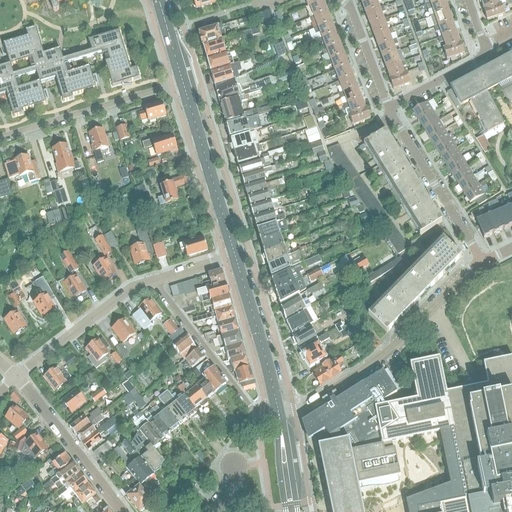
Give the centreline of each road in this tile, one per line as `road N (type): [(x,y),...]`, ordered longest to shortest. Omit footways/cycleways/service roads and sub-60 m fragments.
road 1 (residential): [(483,262),(366,374),(279,414)]
road 2 (residential): [(279,414),(259,416),(249,405),(157,279)]
road 3 (residential): [(183,83),(0,137)]
road 4 (residential): [(391,107),(389,116),(483,262)]
road 5 (secondary): [(234,256),(183,83)]
road 6 (residential): [(125,511),(17,377)]
road 7 (residential): [(17,377),(124,294),(157,279)]
road 8 (secondary): [(279,414),(234,256)]
